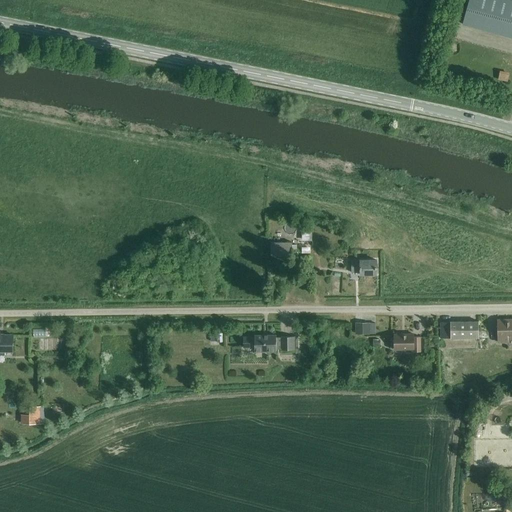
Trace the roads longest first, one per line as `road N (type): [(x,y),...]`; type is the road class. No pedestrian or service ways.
road 1 (tertiary): [(511,130),(0,25)]
road 2 (unclassified): [(0,311),(511,306)]
